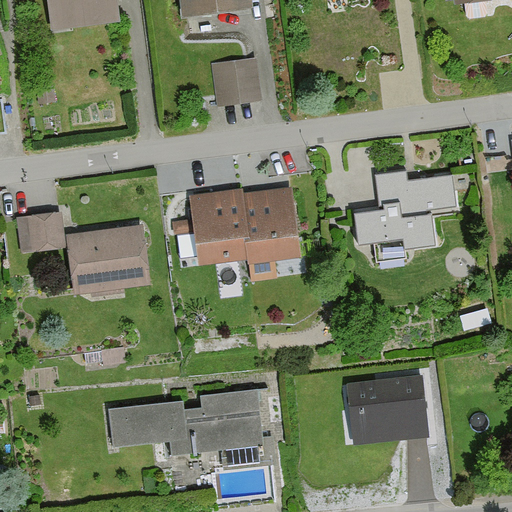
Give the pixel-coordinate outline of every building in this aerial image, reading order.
[(121,25),(117,0),(48,0),(53,33),(121,25)] [(254,10),(252,0),(183,0),(186,20),(254,10)] [(455,0),(457,8),(506,2),(506,0),(455,0)] [(262,103),(257,63),(214,68),(218,108),(262,103)] [(406,176),(376,180),(380,214),(356,217),(360,251),(376,250),(378,268),(411,264),(409,252),(437,249),(433,214),(459,212),(455,180),(407,185),(406,176)] [(244,192),(191,199),(200,268),(251,261),(252,268),(305,261),(296,192),(245,199),(244,192)] [(66,251),(62,217),(18,222),(22,256),(66,251)] [(146,229),(70,239),(79,300),(154,289),(146,229)] [(424,380),(350,387),(356,448),(430,441),(424,380)] [(185,412),(184,405),(109,412),(113,451),(170,445),(171,459),(263,450),(258,394),(201,399),(203,411),(185,412)]
